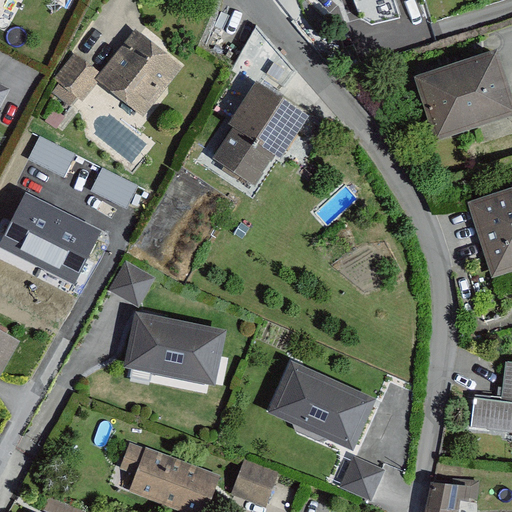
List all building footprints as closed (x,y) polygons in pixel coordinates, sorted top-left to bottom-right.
[(187,41),(148,13),(114,62),(153,89),(187,41)] [(114,59),(87,38),(68,61),(95,83),(114,59)] [(508,101),(490,43),(413,66),(430,124),(508,101)] [(254,77),(214,147),(252,168),(279,122),(288,127),(302,104),(254,77)] [(511,182),(469,197),(490,262),(511,255),(511,182)] [(101,231),(25,193),(0,241),(0,246),(74,285),(101,231)] [(142,318),(133,364),(213,381),(222,335),(142,318)] [(0,331),(0,374),(19,342),(0,331)] [(467,414),(511,420),(511,350),(504,350),(498,386),(472,383),(467,414)] [(373,394),(294,363),(274,415),(353,446),(373,394)] [(217,470),(135,431),(125,453),(139,459),(131,477),(198,508),(217,470)] [(277,463),(245,447),(227,481),(259,498),(277,463)] [(354,456),(339,488),(371,501),(385,470),(354,456)] [(434,477),(426,511),(452,511),(459,482),(434,477)] [(61,487),(55,502),(81,511),(87,497),(61,487)]
